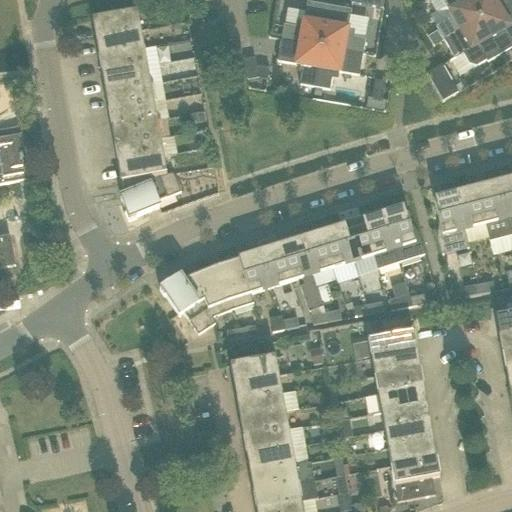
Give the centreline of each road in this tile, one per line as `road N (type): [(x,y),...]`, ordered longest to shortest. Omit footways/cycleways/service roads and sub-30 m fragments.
road 1 (residential): [(112,268),(180,233),(299,191),(511,134)]
road 2 (residential): [(112,268),(73,204),(42,38),(49,0)]
road 3 (residential): [(139,511),(94,366),(59,311)]
